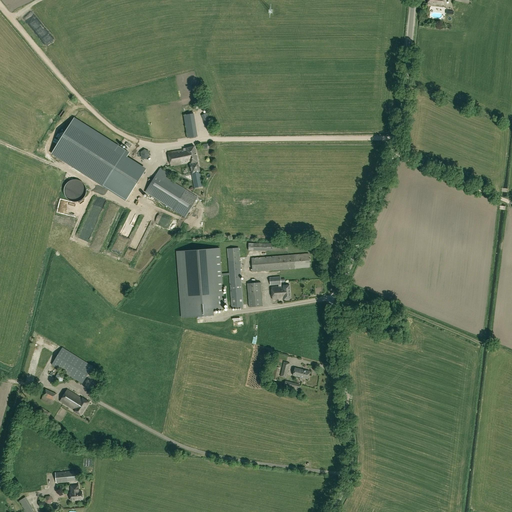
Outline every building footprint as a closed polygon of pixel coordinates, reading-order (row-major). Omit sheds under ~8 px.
[(202,115),(206,125),(211,123),(207,113),(202,115)] [(126,157),(129,153),(74,119),(52,153),(126,200),(145,170),(126,157)] [(198,136),(197,129),(186,130),(188,138),(198,136)] [(184,148),(184,149),(168,153),(171,166),(190,162),(190,163),(198,162),(195,146),(184,148)] [(200,172),(198,162),(190,163),(195,188),(203,187),(200,172)] [(198,197),(166,177),(169,173),(161,168),(146,192),(185,217),(198,197)] [(226,309),(223,276),(230,275),(232,308),(243,307),(239,247),(228,248),(230,273),(223,273),(223,272),(221,272),(220,253),(220,248),(208,249),(176,251),(176,252),(182,318),(197,317),(214,315),(213,310),(226,309)] [(309,254),(294,255),(252,258),(253,269),(251,269),(251,272),(295,268),(310,267),(309,254)] [(279,287),(272,287),(273,299),(284,298),(284,299),(291,299),(290,285),(283,285),(283,286),(281,286),(281,282),(285,282),(285,279),(281,279),(281,277),(270,278),(270,285),(279,284),(279,287)] [(261,282),(248,283),(249,307),(263,306),(261,282)] [(52,364),(82,383),(93,366),(62,348),(52,364)] [(286,378),(290,363),(284,362),(282,369),(280,376),(286,378)] [(278,376),(280,368),(272,366),(269,378),(277,380),(278,376)] [(294,375),(308,379),(310,371),(295,368),(294,375)] [(94,396),(104,380),(98,376),(88,393),(94,396)] [(300,385),(286,381),(284,387),(298,391),(300,385)] [(57,394),(53,392),(46,389),(44,394),(41,400),(52,405),(54,401),(57,394)] [(82,399),(72,392),(67,389),(60,401),(74,410),(74,411),(81,415),(89,402),(82,398),(82,399)] [(79,481),(79,471),(55,472),(56,483),(79,481)] [(70,486),(71,493),(70,493),(71,500),(82,499),(82,492),(79,492),(78,485),(70,486)] [(44,501),(47,504),(51,504),(53,500),(50,496),(46,496),(44,501)]
